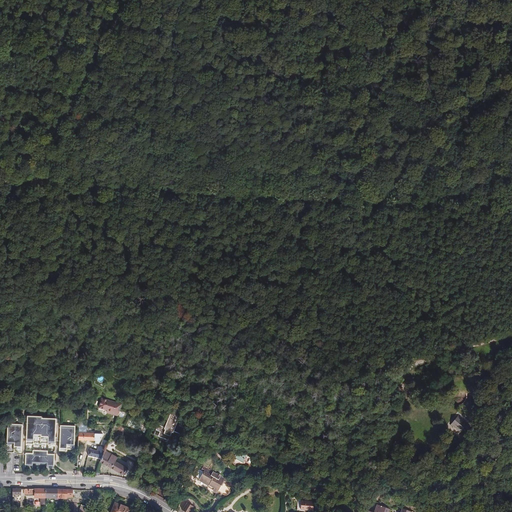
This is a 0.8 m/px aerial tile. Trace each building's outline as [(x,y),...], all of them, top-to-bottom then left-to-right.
[(122,404),(101,398),(99,407),(112,411),(111,414),(118,416),(122,404)] [(468,423),(458,415),(450,425),(460,433),(464,429),(468,423)] [(159,431),(157,436),(168,440),(176,419),(168,416),(163,427),(157,424),(155,429),(159,431)] [(41,419),(27,419),(27,447),(34,447),(34,445),(48,445),(48,447),(55,447),(56,421),(41,421),(41,419)] [(75,428),(61,427),(61,452),(75,452),(75,428)] [(22,428),(8,428),(8,456),(22,456),(22,428)] [(89,457),(102,460),(105,451),(106,449),(101,447),(99,449),(98,452),(90,450),(89,457)] [(102,460),(101,463),(124,476),(128,470),(116,463),(118,458),(112,455),(105,451),(102,460)] [(246,457),(237,452),(233,459),(241,464),(246,457)] [(34,457),(27,457),(26,469),(34,469),(34,468),(48,468),(48,469),(55,469),(55,457),(48,457),(48,454),(34,454),(34,457)] [(201,480),(219,491),(222,487),(220,485),(221,484),(224,485),(226,481),(206,469),(203,472),(201,471),(197,478),(201,480)] [(217,494),(219,491),(201,480),(200,482),(209,487),(208,489),(217,494)] [(22,491),(22,496),(35,496),(35,500),(42,500),(42,506),(46,506),(46,500),(46,491),(22,491)] [(56,501),(59,501),(59,500),(58,500),(58,495),(57,494),(57,491),(46,491),(46,500),(55,500),(56,501)] [(59,500),(67,500),(67,499),(73,499),(73,492),(57,491),(57,494),(58,495),(58,500),(59,500)] [(301,509),(302,501),(298,501),(298,510),(305,510),(306,509),(301,509)] [(314,502),(302,501),(301,509),(314,510),(314,502)] [(130,511),(132,508),(115,502),(111,511),(130,511)] [(182,511),(183,511),(189,511),(193,507),(187,503),(182,511)]
